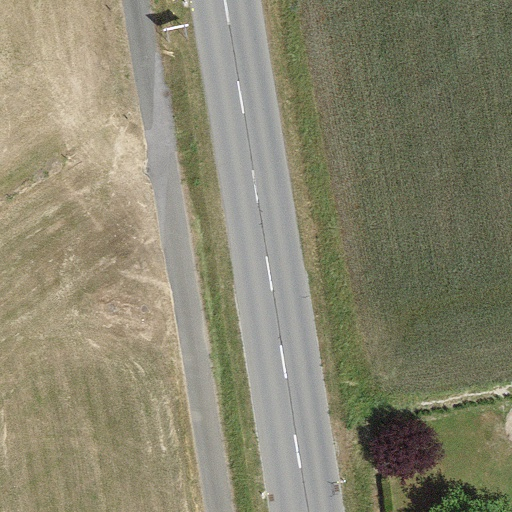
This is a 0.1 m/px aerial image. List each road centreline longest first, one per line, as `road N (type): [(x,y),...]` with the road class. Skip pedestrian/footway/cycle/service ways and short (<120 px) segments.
road 1 (primary): [(222,0),(306,511)]
road 2 (track): [(137,0),(218,511)]
